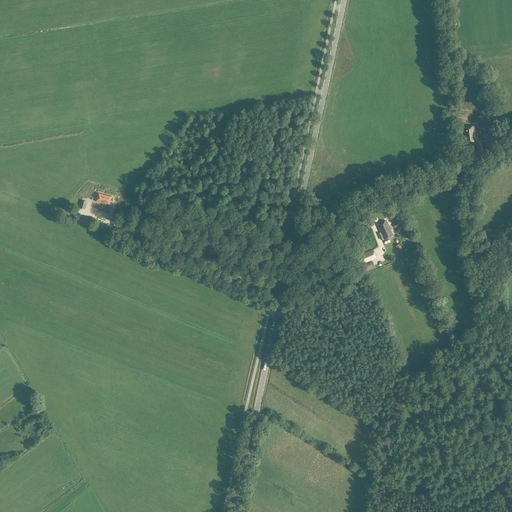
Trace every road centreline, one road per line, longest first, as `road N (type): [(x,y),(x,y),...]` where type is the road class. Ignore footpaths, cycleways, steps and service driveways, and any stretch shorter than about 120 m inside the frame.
road 1 (tertiary): [(235,511),(343,0)]
road 2 (track): [(511,139),(364,209),(280,292),(93,214)]
road 3 (track): [(378,479),(464,498),(511,469)]
